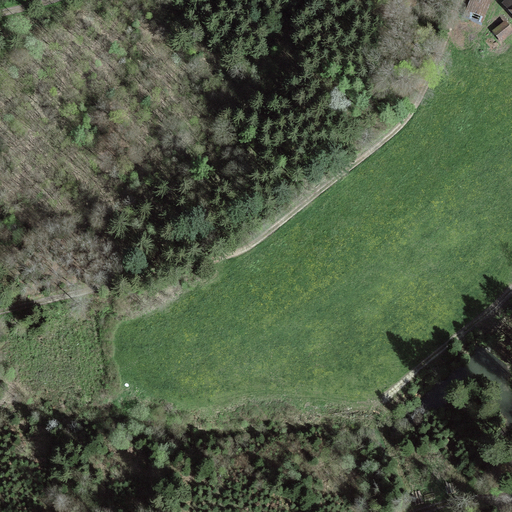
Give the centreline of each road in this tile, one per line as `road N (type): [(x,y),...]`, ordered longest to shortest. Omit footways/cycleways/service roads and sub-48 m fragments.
road 1 (track): [(0,310),(250,243),(402,125),(456,0)]
road 2 (track): [(394,389),(511,289)]
